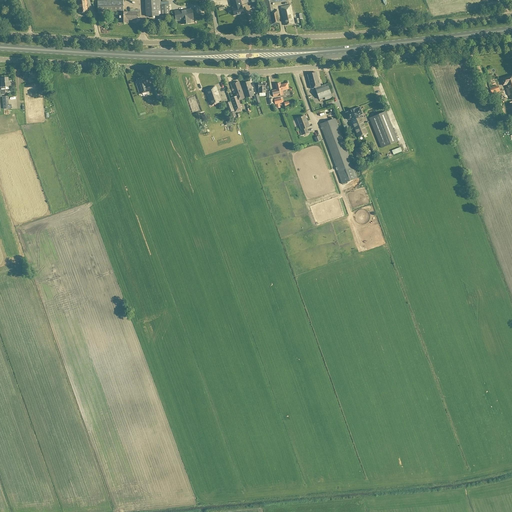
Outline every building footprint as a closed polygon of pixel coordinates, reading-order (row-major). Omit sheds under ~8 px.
[(85,0),(76,0),(78,14),(87,13),(85,0)] [(143,0),(145,17),(161,16),(161,15),(169,15),(168,5),(160,5),(159,0),(143,0)] [(228,0),(231,8),(233,16),(243,14),(241,6),(241,5),(239,0),(228,0)] [(284,0),(262,0),(267,27),(278,25),(276,12),(273,12),(271,4),(284,1),(284,0)] [(97,1),(97,12),(123,12),(123,1),(97,1)] [(293,24),(290,6),(280,8),(283,26),(293,24)] [(135,10),(135,12),(118,13),(118,24),(127,24),(127,21),(135,21),(135,19),(139,19),(139,10),(135,10)] [(179,20),(181,19),(181,25),(190,24),(189,19),(193,19),(191,10),(174,12),(175,21),(179,21),(179,20)] [(316,73),(307,76),(310,90),(314,89),(318,100),(331,96),(327,85),(320,87),(316,73)] [(511,76),(509,78),(501,80),(503,86),(505,85),(510,100),(511,99),(511,76)] [(0,97),(1,97),(1,95),(4,94),(4,87),(11,86),(11,82),(7,82),(7,78),(1,79),(2,87),(0,87),(1,91),(0,90),(0,97)] [(137,83),(135,84),(138,95),(149,92),(145,81),(144,81),(143,78),(135,80),(137,83)] [(235,98),(231,99),(230,100),(235,112),(241,110),(240,107),(238,101),(244,99),(238,82),(230,85),(232,90),(232,89),(235,98)] [(254,96),(249,82),(241,84),(245,99),(253,97),(256,106),(260,105),(257,95),(254,96)] [(160,84),(151,87),(156,100),(164,97),(160,84)] [(288,90),(286,84),(280,85),(279,84),(274,85),(276,90),(271,91),(273,98),(282,96),(281,91),(288,90)] [(215,88),(205,91),(210,107),(220,103),(218,95),(217,95),(215,92),(217,92),(215,88)] [(195,95),(185,99),(191,115),(200,111),(195,95)] [(228,114),(229,114),(231,120),(236,118),(233,112),(234,112),(230,103),(224,105),(228,114)] [(350,119),(357,138),(367,134),(359,115),(362,115),(359,107),(353,110),(353,109),(350,111),(345,113),(347,120),(350,119)] [(385,112),(369,119),(380,149),(397,142),(385,112)] [(304,116),(296,119),(301,131),(299,132),(301,136),(308,133),(306,129),(308,128),(304,116)] [(334,119),(319,125),(341,184),(356,179),(334,119)] [(354,150),(358,160),(364,157),(360,148),(354,150)]
